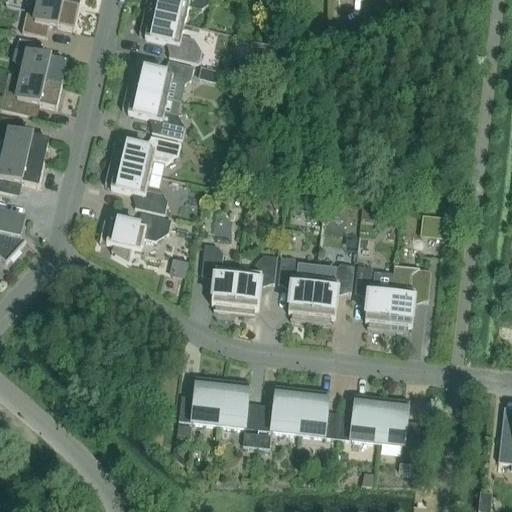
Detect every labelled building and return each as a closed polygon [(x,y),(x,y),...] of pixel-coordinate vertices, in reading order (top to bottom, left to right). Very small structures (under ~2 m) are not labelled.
[(40,0),(40,2),(78,11),(78,10),(80,0),(40,0)] [(208,9),(209,0),(182,0),(182,3),(169,0),(154,0),(154,1),(150,0),(147,0),(143,18),(184,27),(188,10),(201,13),(208,9)] [(49,29),(74,35),(80,11),(78,10),(78,11),(40,2),(36,16),(26,14),(21,36),(47,42),(49,29)] [(198,68),(201,55),(193,42),(182,40),(184,27),(143,18),(139,38),(140,38),(140,37),(145,38),(144,42),(171,48),(168,61),(198,68)] [(44,48),(18,42),(13,64),(24,72),(22,80),(60,89),(61,89),(66,66),(41,60),(44,48)] [(191,84),(194,71),(168,65),(165,78),(138,72),(137,76),(132,75),(132,73),(131,73),(126,93),(180,106),(184,89),(191,84)] [(200,71),(197,83),(215,87),(217,75),(200,71)] [(32,107),(56,113),(62,89),(61,89),(60,89),(22,80),(8,76),(0,111),(0,113),(29,120),(32,107)] [(181,143),(184,131),(177,119),(180,106),(126,93),(122,113),(123,114),(123,112),(128,113),(127,118),(154,124),(151,137),(181,143)] [(0,143),(7,145),(4,158),(43,167),(48,144),(23,138),(26,126),(1,120),(0,122),(0,143)] [(178,160),(181,147),(150,140),(148,153),(121,147),(120,151),(115,150),(115,149),(114,148),(109,168),(150,178),(153,165),(165,168),(178,160)] [(14,186),(39,191),(44,167),(43,167),(4,158),(3,163),(0,162),(0,195),(11,198),(14,186)] [(134,212),(164,219),(167,206),(159,193),(147,190),(150,178),(109,168),(104,189),(106,189),(106,187),(111,189),(110,193),(137,199),(134,212)] [(19,241),(23,222),(0,217),(0,206),(1,201),(0,200),(0,262),(5,267),(26,245),(25,244),(23,245),(19,241)] [(339,226),(340,218),(327,216),(326,224),(339,226)] [(168,237),(171,224),(141,217),(138,230),(111,224),(110,228),(105,227),(106,226),(104,225),(99,247),(101,248),(101,247),(113,250),(112,255),(111,254),(111,255),(128,265),(131,254),(141,256),(144,243),(155,245),(168,237)] [(431,231),(429,242),(443,244),(445,222),(422,219),(421,230),(431,231)] [(204,249),(201,280),(214,281),(211,309),(215,309),(215,314),(213,314),(213,316),(234,318),(238,276),(221,274),(223,257),(218,251),(204,249)] [(253,313),(258,314),(261,286),(274,288),(277,261),(264,260),(257,265),(256,278),(238,276),(234,318),(254,320),(254,319),(253,319),(253,313)] [(290,324),(310,326),(317,270),(297,267),(294,263),(281,262),(278,288),(291,290),(288,317),(292,318),(291,323),(290,323),(290,324)] [(350,297),(353,270),(340,269),(336,272),(317,270),(310,326),(331,329),(331,327),(330,327),(330,322),(334,323),(337,295),(350,297)] [(370,272),(358,270),(355,297),(368,299),(365,326),(369,326),(368,332),(367,331),(367,333),(387,335),(392,293),(391,293),(374,291),(376,278),(370,272)] [(427,305),(431,274),(418,273),(394,270),(391,293),(392,293),(387,335),(408,337),(408,336),(406,336),(407,331),(411,331),(414,304),(427,305)] [(223,385),(195,382),(195,383),(197,383),(192,427),(218,430),(223,385)] [(218,430),(245,433),(250,389),(251,389),(251,388),(223,385),(218,430)] [(274,411),(261,409),(258,434),(298,439),(303,393),(275,390),(275,392),(276,392),(274,411)] [(331,397),(303,393),(298,439),(337,443),(340,418),(327,417),(329,398),(330,398),(331,397)] [(354,420),(340,418),(337,443),(377,448),(382,402),(354,399),(354,400),(356,400),(354,420)] [(401,467),(415,469),(420,427),(406,426),(409,406),(410,407),(410,406),(382,402),(377,448),(402,450),(401,467)] [(511,426),(502,426),(498,467),(511,468),(511,426)] [(191,431),(178,429),(176,442),(190,444),(191,431)] [(243,450),(256,451),(257,438),(244,437),(243,450)] [(257,438),(256,451),(269,453),(271,440),(257,438)] [(414,477),(415,469),(401,467),(399,467),(398,475),(414,477)] [(477,511),(490,511),(492,497),(480,496),(477,511)]
